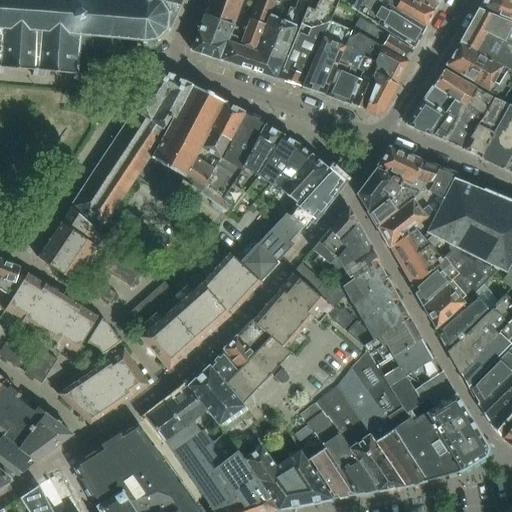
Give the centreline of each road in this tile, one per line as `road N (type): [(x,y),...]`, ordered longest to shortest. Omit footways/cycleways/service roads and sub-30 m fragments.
road 1 (residential): [(511,460),(483,429),(347,188)]
road 2 (unclassified): [(196,0),(178,45),(185,69),(377,131)]
road 3 (residential): [(164,387),(258,298),(347,188)]
road 4 (residential): [(164,387),(112,317),(39,269)]
road 5 (residential): [(386,126),(464,0)]
road 6 (residential): [(386,126),(511,183)]
road 7 (residential): [(56,462),(164,387)]
